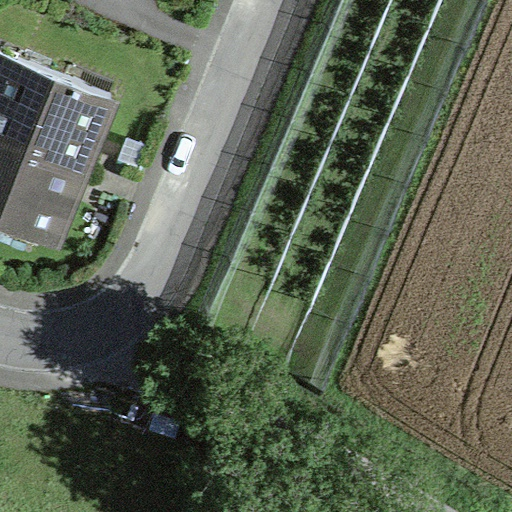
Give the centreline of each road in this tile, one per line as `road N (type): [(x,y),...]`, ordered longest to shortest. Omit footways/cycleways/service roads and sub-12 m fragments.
road 1 (residential): [(0,334),(55,343),(92,331),(155,269),(258,0)]
road 2 (track): [(92,331),(436,511)]
